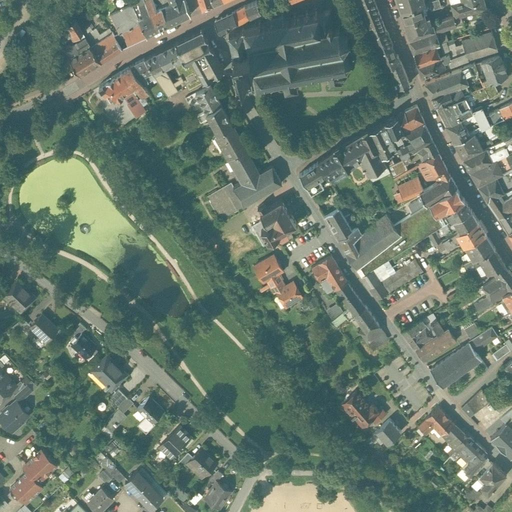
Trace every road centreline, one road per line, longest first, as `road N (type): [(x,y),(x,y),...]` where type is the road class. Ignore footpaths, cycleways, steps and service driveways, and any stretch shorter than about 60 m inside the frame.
road 1 (residential): [(235,511),(255,472),(83,310),(0,251)]
road 2 (residential): [(286,168),(448,406)]
road 3 (residential): [(0,121),(202,15)]
road 4 (residential): [(511,257),(456,172),(419,91)]
road 5 (residential): [(202,15),(286,168)]
road 6 (residential): [(286,168),(419,91)]
